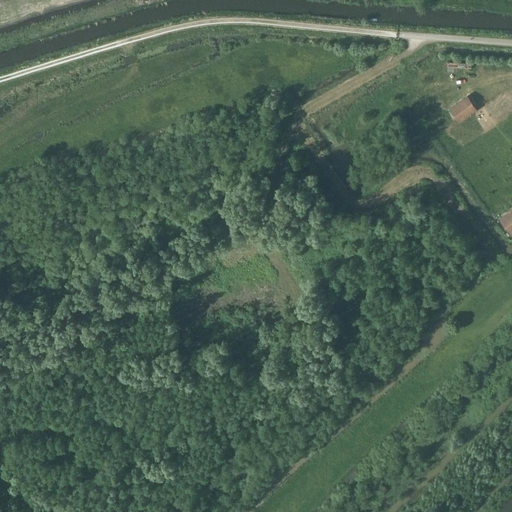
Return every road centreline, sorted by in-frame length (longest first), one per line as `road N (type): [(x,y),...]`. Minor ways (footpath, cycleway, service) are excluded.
road 1 (track): [(395,35),(212,21),(0,81)]
road 2 (track): [(418,37),(411,49),(310,106),(279,154)]
road 3 (track): [(0,41),(139,0)]
